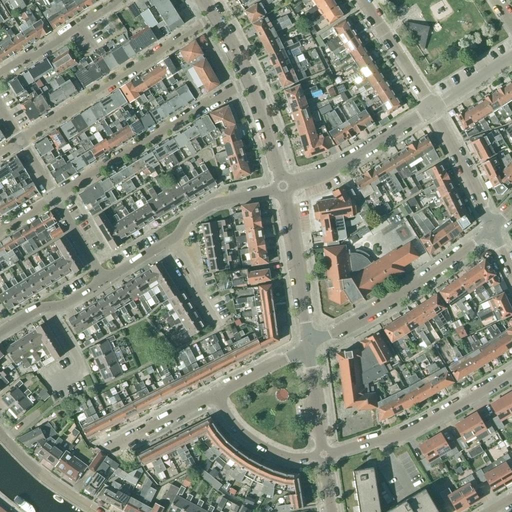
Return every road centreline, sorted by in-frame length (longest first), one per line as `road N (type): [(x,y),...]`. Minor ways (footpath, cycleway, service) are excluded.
road 1 (residential): [(17,142),(216,16)]
road 2 (residential): [(54,199),(249,80)]
road 3 (residential): [(311,344),(490,235)]
road 4 (residential): [(322,454),(401,438),(511,372)]
road 5 (residential): [(284,190),(342,168),(434,109)]
road 6 (unclassified): [(311,344),(284,190)]
road 7 (residential): [(0,78),(124,0)]
road 8 (residential): [(490,235),(434,109)]
road 9 (residential): [(322,454),(293,457),(258,444),(213,395)]
road 10 (residential): [(434,109),(362,0)]
road 11 (residential): [(170,241),(215,203),(284,190)]
road 12 (unclassified): [(98,511),(0,433)]
road 13 (residential): [(104,451),(213,395)]
